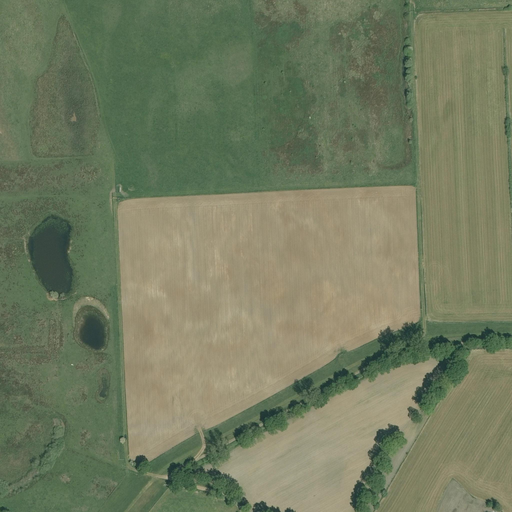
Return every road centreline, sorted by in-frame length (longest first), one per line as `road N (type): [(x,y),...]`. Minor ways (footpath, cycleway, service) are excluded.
road 1 (track): [(168,479),(413,346),(511,342)]
road 2 (track): [(424,345),(411,12)]
road 3 (track): [(168,479),(126,465),(111,199)]
